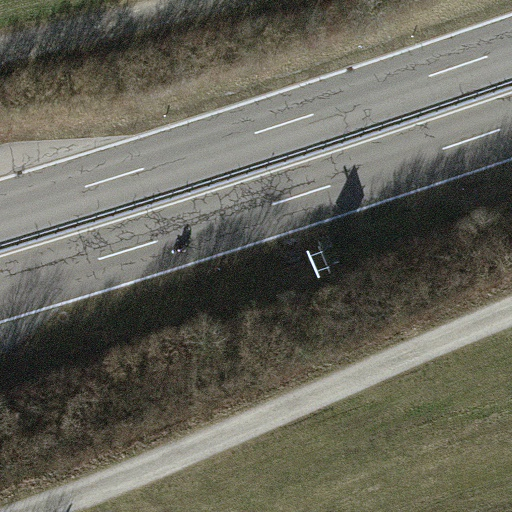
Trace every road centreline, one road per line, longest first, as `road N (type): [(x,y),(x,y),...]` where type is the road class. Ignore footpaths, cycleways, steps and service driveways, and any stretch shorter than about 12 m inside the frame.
road 1 (trunk): [(0,290),(511,126)]
road 2 (trunk): [(511,49),(0,213)]
road 3 (track): [(30,511),(511,312)]
road 4 (track): [(212,0),(0,50)]
